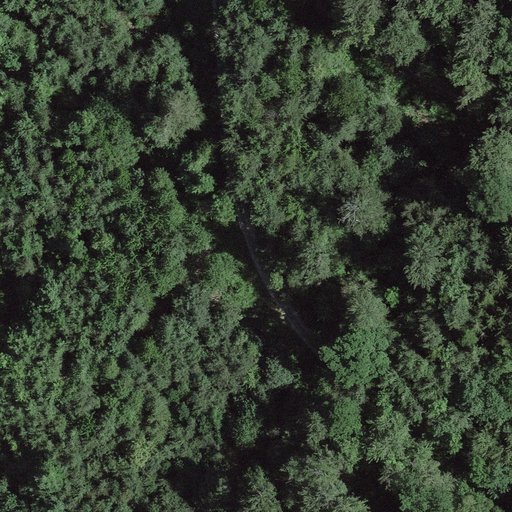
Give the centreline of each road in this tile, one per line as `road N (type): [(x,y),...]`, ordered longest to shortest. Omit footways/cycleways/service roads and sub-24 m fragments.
road 1 (track): [(511,487),(364,393),(306,344),(243,223),(227,149),(219,0)]
road 2 (track): [(313,0),(393,66),(491,123)]
